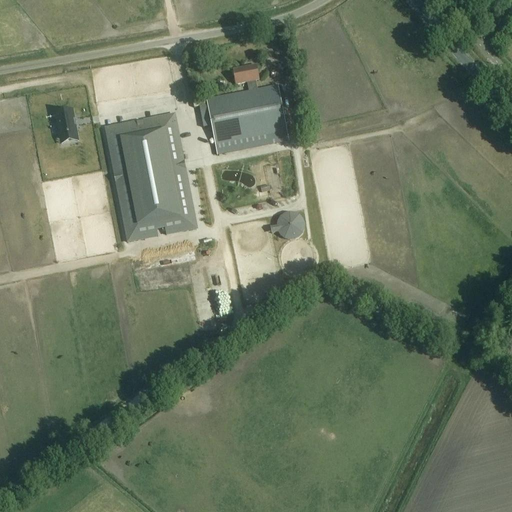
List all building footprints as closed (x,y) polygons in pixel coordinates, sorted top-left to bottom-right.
[(217,156),(288,142),(278,88),(258,92),(256,82),(259,82),(256,67),(233,71),(236,86),(247,84),(249,93),(207,101),(217,156)] [(61,138),(76,135),(72,112),(56,115),(61,138)] [(106,130),(128,244),(158,238),(157,231),(165,230),(166,236),(196,230),(174,117),(106,130)] [(205,136),(211,135),(208,120),(201,121),(205,136)] [(213,332),(201,282),(181,287),(184,303),(188,303),(195,336),(213,332)] [(219,290),(209,290),(210,317),(221,316),(219,290)]
